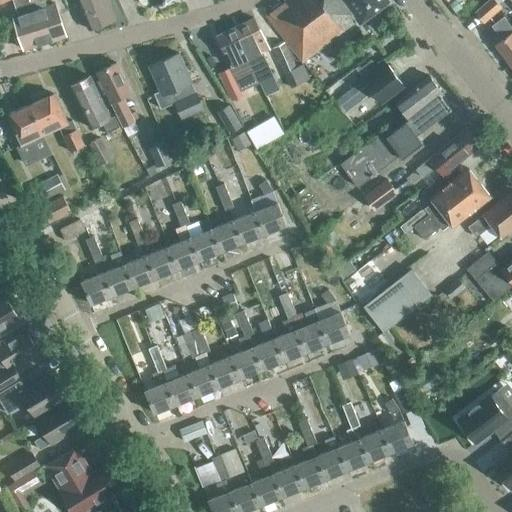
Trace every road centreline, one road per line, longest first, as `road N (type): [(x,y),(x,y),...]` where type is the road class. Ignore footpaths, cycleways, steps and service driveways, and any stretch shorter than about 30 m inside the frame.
road 1 (unclassified): [(255,0),(0,71)]
road 2 (unclassified): [(284,511),(450,446),(501,511)]
road 3 (unclassified): [(135,439),(351,348)]
road 4 (unclassified): [(74,329),(290,239)]
road 5 (unclassified): [(74,329),(0,194)]
road 6 (tertiary): [(511,118),(421,0)]
road 7 (unclassified): [(135,439),(74,329)]
